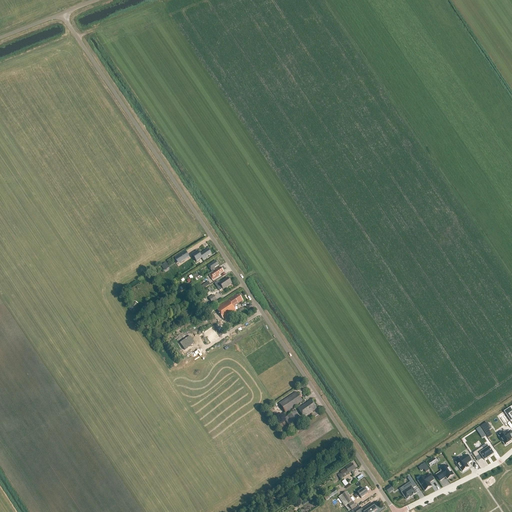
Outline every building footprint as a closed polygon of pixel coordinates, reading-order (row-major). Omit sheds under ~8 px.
[(206,257),(211,254),(208,249),(199,255),(197,252),(192,255),(196,262),(201,258),(203,261),(207,258),(206,257)] [(189,258),(185,252),(177,257),(181,263),(189,258)] [(211,271),(214,269),(214,268),(218,265),(215,261),(208,266),(211,271)] [(212,281),(219,276),(218,275),(223,272),(220,267),(213,272),(209,275),(212,281)] [(199,276),(198,273),(192,276),(196,282),(203,277),(201,275),(199,276)] [(231,284),(227,278),(219,284),(218,282),(215,284),(219,291),(223,289),(223,290),(231,284)] [(179,287),(171,292),(174,296),(182,291),(179,287)] [(213,305),(218,302),(213,295),(209,298),(213,305)] [(237,296),(236,295),(216,309),(223,320),(236,311),(233,307),(242,301),(239,295),(237,296)] [(285,413),(302,401),(296,392),(279,404),(285,413)] [(303,417),(316,408),(311,400),(298,409),(303,417)] [(292,426),(301,420),(294,411),(286,417),(292,426)] [(487,428),(489,427),(487,423),(481,427),(489,438),(492,436),(487,428)] [(505,432),(499,437),(505,446),(511,441),(510,440),(511,438),(511,433),(511,431),(506,434),(505,432)] [(481,455),(485,460),(487,459),(490,457),(493,455),(489,448),(485,451),(482,448),(473,454),(476,458),(481,455)] [(467,464),(468,463),(472,461),(468,455),(463,459),(462,458),(456,462),(462,472),(469,468),(467,464)] [(344,478),(348,475),(347,474),(351,472),(351,471),(355,468),(352,463),(345,468),(346,469),(340,472),(341,473),(337,475),(341,480),(344,477),(344,478)] [(442,472),(436,475),(440,481),(446,478),(447,480),(454,475),(447,466),(441,470),(442,472)] [(425,477),(418,481),(425,491),(432,487),(429,483),(434,480),(430,475),(426,478),(425,477)] [(413,489),(416,487),(412,481),(407,485),(409,488),(402,493),(407,500),(416,494),(413,489)] [(361,499),(368,494),(365,489),(358,493),(355,496),(357,498),(360,496),(361,499)] [(345,507),(352,501),(346,492),(339,497),(345,507)] [(373,511),(377,510),(372,503),(362,510),(360,507),(355,511),(373,511)]
